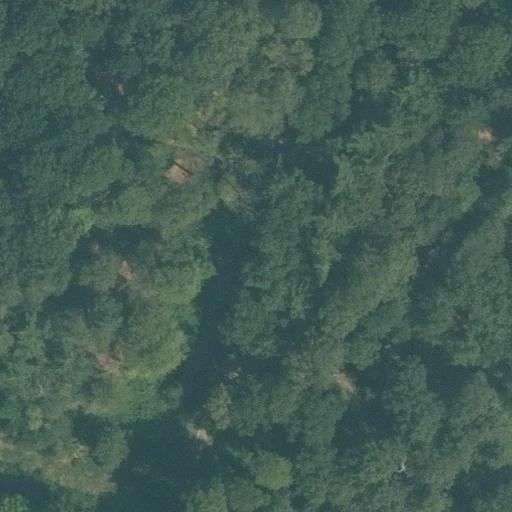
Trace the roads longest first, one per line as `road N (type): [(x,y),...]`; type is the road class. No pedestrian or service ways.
road 1 (track): [(270,280),(361,0)]
road 2 (track): [(242,356),(336,472),(390,511)]
